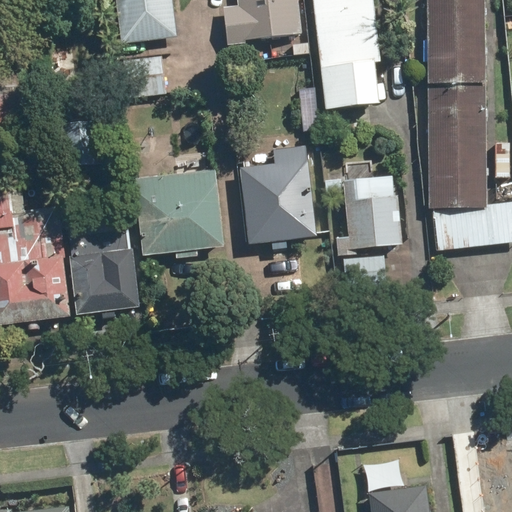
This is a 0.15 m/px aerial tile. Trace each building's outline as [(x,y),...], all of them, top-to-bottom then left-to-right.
[(177,38),(172,0),(115,0),(121,45),(177,38)] [(303,35),(298,0),(236,0),(238,7),(223,8),(227,44),(303,35)] [(311,0),(325,111),(378,104),(373,64),(380,63),(372,0),(311,0)] [(511,243),(511,202),(486,206),(484,0),(426,0),(428,212),(434,211),(438,251),(511,243)] [(77,80),(73,48),(50,51),(55,83),(77,80)] [(167,95),(163,55),(123,60),(128,99),(167,95)] [(319,130),(314,87),(298,89),(303,132),(319,130)] [(29,121),(25,93),(0,95),(0,144),(9,143),(6,124),(29,121)] [(103,164),(99,121),(63,124),(67,167),(103,164)] [(224,249),(215,171),(180,175),(175,132),(127,137),(141,258),(224,249)] [(511,179),(511,143),(494,143),(495,179),(511,179)] [(318,238),(307,145),(272,149),(274,164),(238,168),(247,246),(318,238)] [(402,245),(396,176),(343,181),(348,236),(337,237),(338,257),(344,256),(347,290),(387,286),(384,247),(402,245)] [(0,326),(69,319),(56,209),(13,214),(10,188),(0,188),(0,326)] [(138,309),(129,222),(66,228),(75,316),(138,309)] [(430,511),(427,486),(369,494),(371,511),(430,511)]
